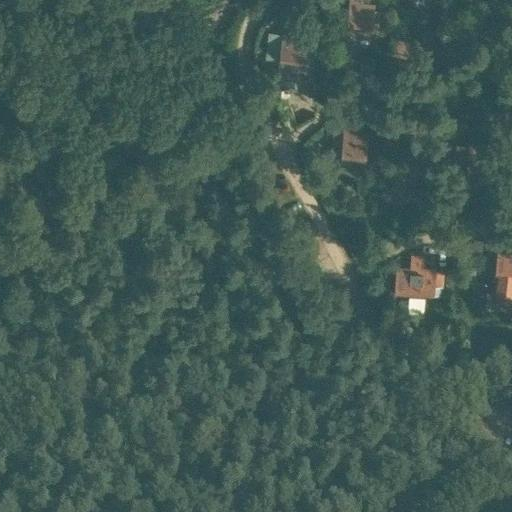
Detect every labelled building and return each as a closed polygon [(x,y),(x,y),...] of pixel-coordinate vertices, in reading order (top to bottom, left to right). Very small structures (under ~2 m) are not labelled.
[(349,0),(346,27),(371,30),(371,24),(377,25),(379,9),(373,8),(374,2),(361,1),(361,0),(349,0)] [(295,25),(283,24),(277,73),(311,77),(316,36),(294,34),(295,25)] [(340,157),(364,160),(368,132),(355,131),(356,123),(344,121),(340,157)] [(399,139),(386,134),(381,147),(394,152),(399,139)] [(480,146),(482,138),(470,136),(464,172),(489,175),(493,148),(480,146)] [(386,168),(393,176),(405,165),(398,157),(386,168)] [(414,174),(420,168),(412,159),(405,165),(393,176),(385,183),(401,202),(422,183),(414,174)] [(494,273),(511,275),(511,247),(509,247),(510,239),(498,237),(494,273)] [(396,265),(393,291),(408,292),(433,294),(441,295),(441,288),(443,288),(445,270),(435,269),(435,267),(423,266),(423,257),(412,256),(411,267),(396,265)] [(471,295),(486,297),(487,283),(472,281),(471,295)]
